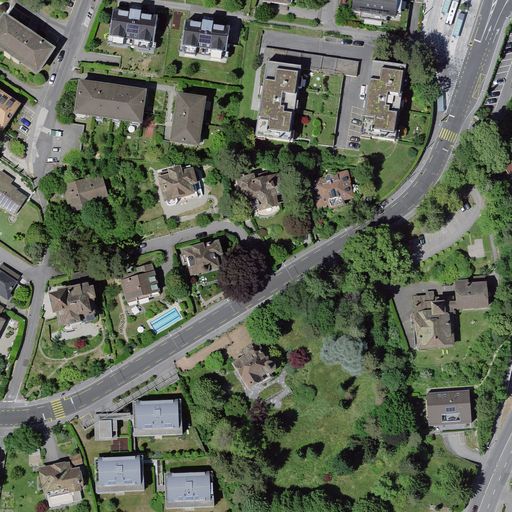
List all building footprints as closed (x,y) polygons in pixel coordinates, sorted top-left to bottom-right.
[(398,0),(355,0),(353,15),(396,21),(398,0)] [(450,0),(445,0),(441,13),(446,15),(450,0)] [(158,18),(114,12),(108,44),(154,50),(158,18)] [(465,15),(460,13),(452,37),(457,38),(465,15)] [(56,51),(5,17),(0,24),(0,50),(39,76),(56,51)] [(233,23),(187,18),(182,60),(228,66),(233,23)] [(361,63),(267,49),(265,62),(268,63),(303,69),(307,71),(358,79),(361,63)] [(303,69),(268,63),(258,138),(293,142),(303,69)] [(404,68),(373,64),(364,138),(396,142),(404,68)] [(149,93),(81,84),(76,117),(144,126),(149,93)] [(23,102),(0,87),(0,127),(4,130),(23,102)] [(205,98),(178,94),(172,141),(198,144),(205,98)] [(52,162),(55,175),(82,163),(85,125),(67,121),(60,159),(52,162)] [(169,180),(162,182),(169,206),(197,198),(196,192),(203,190),(198,173),(185,177),(183,171),(168,175),(169,180)] [(349,171),(311,182),(319,210),(333,206),(331,198),(344,194),(347,204),(358,200),(349,171)] [(16,183),(2,173),(0,176),(0,204),(1,205),(18,216),(28,201),(29,198),(13,188),(16,183)] [(101,175),(64,185),(71,213),(109,203),(101,175)] [(258,177),(239,180),(249,212),(260,214),(289,207),(280,178),(258,177)] [(196,248),(185,251),(191,273),(228,263),(221,240),(208,243),(207,239),(195,242),(196,248)] [(138,276),(122,280),(127,300),(159,293),(153,268),(137,271),(138,276)] [(21,284),(0,270),(0,292),(11,300),(21,284)] [(426,298),(414,298),(415,312),(413,312),(414,330),(417,330),(418,347),(453,345),(451,308),(487,306),(485,279),(455,281),(457,300),(452,300),(451,296),(438,297),(438,301),(426,302),(426,298)] [(92,280),(50,288),(55,311),(62,310),(65,324),(99,318),(92,280)] [(271,306),(245,319),(251,329),(277,316),(271,306)] [(240,357),(230,363),(249,389),(280,373),(266,345),(255,340),(243,346),(243,349),(238,352),(240,357)] [(470,392),(426,395),(428,428),(472,426),(470,392)] [(133,402),(135,437),(183,435),(181,400),(133,402)] [(117,415),(96,416),(96,439),(113,439),(118,439),(117,415)] [(71,460),(41,467),(46,493),(69,489),(70,493),(89,489),(82,453),(70,456),(71,460)] [(142,457),(95,459),(97,493),(144,491),(142,457)] [(212,472),(165,474),(167,508),(214,506),(212,472)]
